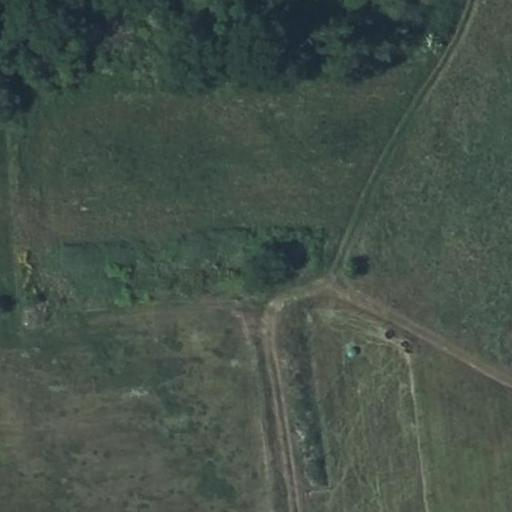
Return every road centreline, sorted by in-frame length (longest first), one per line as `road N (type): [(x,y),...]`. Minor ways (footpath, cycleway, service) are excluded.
road 1 (track): [(511,384),(325,290),(291,292),(265,315),(291,511)]
road 2 (track): [(462,0),(325,290)]
